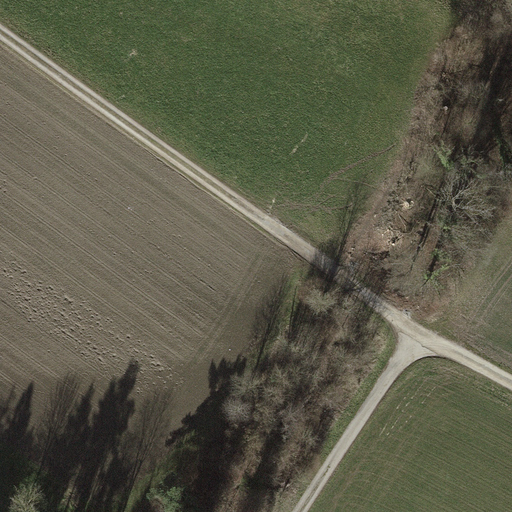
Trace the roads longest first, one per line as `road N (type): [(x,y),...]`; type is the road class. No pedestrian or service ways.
road 1 (track): [(420,336),(0,33)]
road 2 (track): [(420,336),(301,511)]
